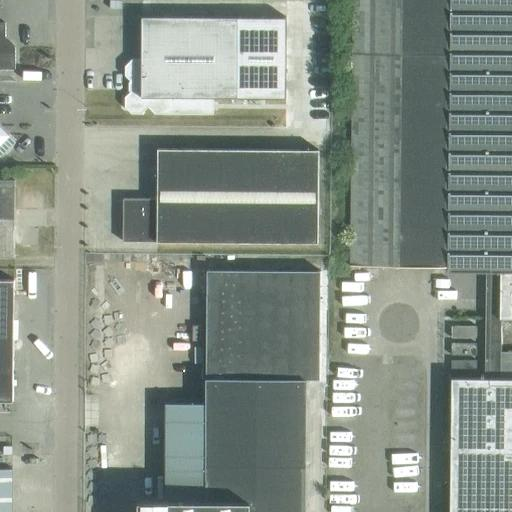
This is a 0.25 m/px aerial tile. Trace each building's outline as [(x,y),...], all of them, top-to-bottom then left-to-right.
[(511,0),(351,0),(350,266),(447,267),(447,268),(447,272),(486,273),(486,378),(450,377),(448,511),(511,511),(511,352),(500,353),(500,319),(511,318),(511,0)] [(237,98),(238,17),(141,17),(141,59),(132,59),(125,66),(125,76),(132,82),(132,90),(125,97),(125,107),(131,114),(141,114),(148,107),(155,114),(164,114),(171,107),(171,98),(237,98)] [(0,68),(15,69),(15,47),(12,47),(5,40),(5,23),(0,22),(0,68)] [(0,156),(1,157),(15,143),(0,127),(0,156)] [(157,149),(157,196),(318,197),(319,150),(157,149)] [(0,179),(0,256),(14,256),(15,180),(0,179)] [(318,243),(318,197),(157,196),(157,199),(123,199),(123,242),(318,243)] [(138,498),(137,511),(305,511),(306,378),(319,378),(319,271),(207,270),(206,401),(164,401),(164,498),(138,498)] [(0,401),(14,401),(14,280),(0,279),(0,401)] [(0,467),(0,511),(12,511),(13,468),(0,467)]
